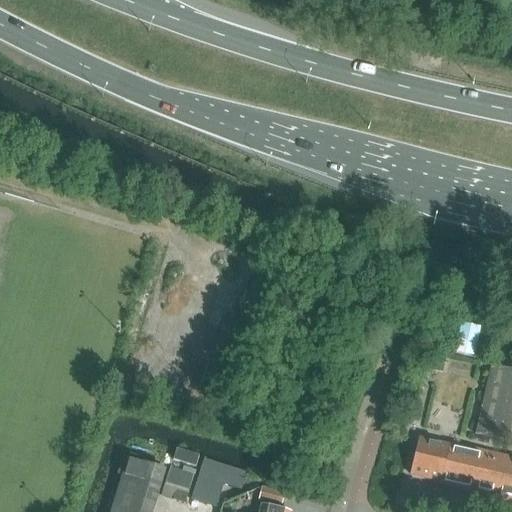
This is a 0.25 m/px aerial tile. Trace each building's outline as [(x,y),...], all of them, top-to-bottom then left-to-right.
[(511,371),(490,366),(475,435),(508,443),(511,423),(511,371)] [(447,446),(420,440),(411,477),(438,483),(438,485),(511,501),(511,458),(448,444),(447,446)] [(127,459),(116,494),(118,494),(113,511),(145,511),(159,469),(127,459)] [(161,497),(185,505),(194,475),(170,468),(161,497)] [(284,494),(265,489),(262,502),(281,507),(284,494)]
